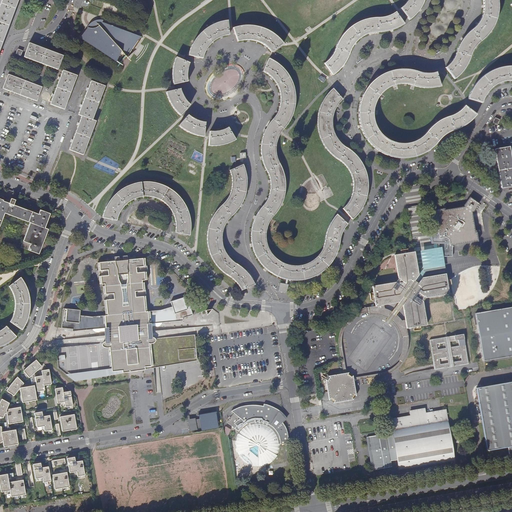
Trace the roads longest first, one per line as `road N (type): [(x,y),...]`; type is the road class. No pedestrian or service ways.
road 1 (residential): [(292,383),(216,395),(157,429),(0,457)]
road 2 (unclassified): [(279,308),(327,298),(391,191),(411,176),(449,172)]
road 3 (unclassified): [(76,215),(105,234),(179,256),(220,298),(279,308)]
road 4 (primary): [(511,473),(312,508)]
road 5 (unclassified): [(10,358),(36,328),(76,215)]
road 6 (primary): [(369,511),(511,486)]
road 7 (unclassified): [(292,383),(312,508)]
